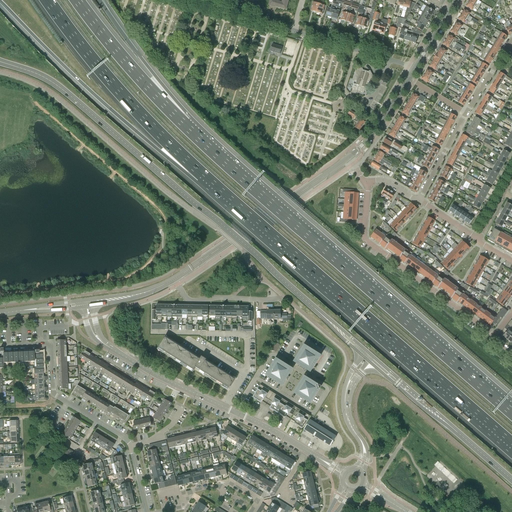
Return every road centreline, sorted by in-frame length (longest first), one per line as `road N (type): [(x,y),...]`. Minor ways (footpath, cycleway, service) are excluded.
road 1 (tertiary): [(368,356),(55,83),(0,61)]
road 2 (motorway): [(511,410),(186,123)]
road 3 (motorway): [(202,178),(511,446)]
road 4 (residential): [(106,345),(344,473)]
road 5 (motorway): [(0,4),(120,118),(202,178)]
road 6 (motorway): [(47,0),(202,178)]
road 7 (residential): [(494,335),(365,240),(365,184)]
road 8 (tertiary): [(174,279),(348,158)]
road 9 (tertiary): [(511,481),(368,356)]
road 10 (residential): [(131,445),(53,394),(48,346),(0,346)]
road 11 (motorway): [(186,123),(80,0)]
road 12 (motorway): [(186,123),(102,0)]
road 13 (unclassified): [(292,30),(414,69)]
